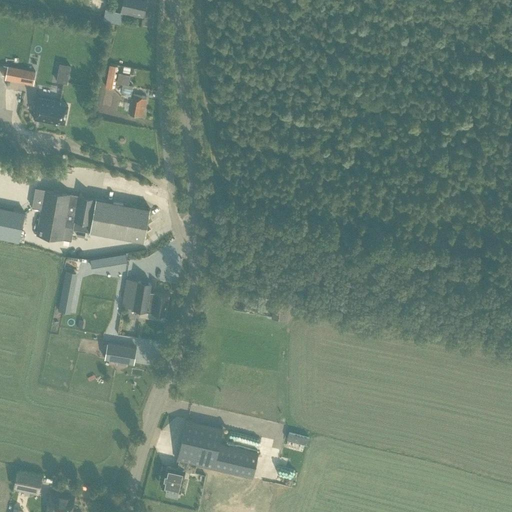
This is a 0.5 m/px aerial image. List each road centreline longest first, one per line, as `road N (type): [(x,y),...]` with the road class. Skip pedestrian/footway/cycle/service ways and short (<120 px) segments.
road 1 (tertiary): [(126,511),(183,327),(197,247)]
road 2 (unclassified): [(197,247),(179,236),(172,217),(161,0)]
road 3 (tertiary): [(197,247),(175,0)]
